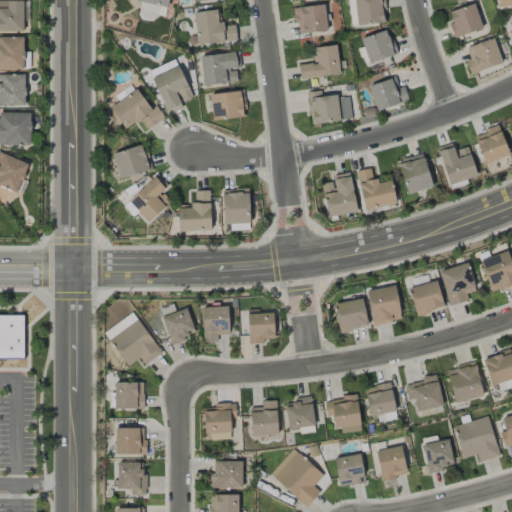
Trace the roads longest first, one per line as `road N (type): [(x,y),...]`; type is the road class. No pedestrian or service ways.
road 1 (tertiary): [(0,271),(301,262),(389,244),(511,203)]
road 2 (tertiary): [(72,0),(73,482)]
road 3 (residential): [(511,319),(355,363),(182,374)]
road 4 (residential): [(195,149),(287,157),(412,128),(511,89)]
road 5 (tertiary): [(301,262),(265,0)]
road 6 (residential): [(182,374),(182,511)]
